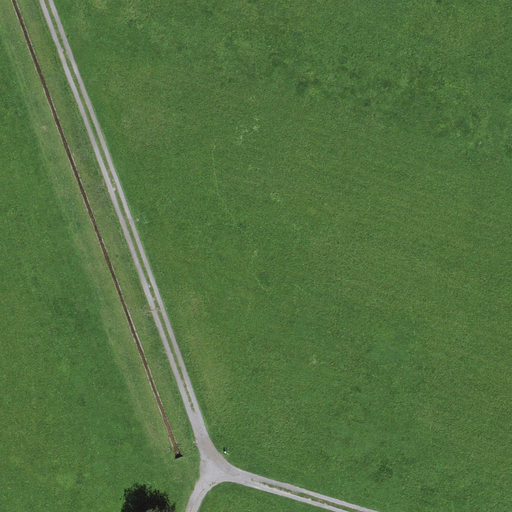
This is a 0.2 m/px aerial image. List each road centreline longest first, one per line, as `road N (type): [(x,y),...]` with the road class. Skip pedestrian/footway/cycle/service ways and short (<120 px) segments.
road 1 (track): [(51,0),(215,474)]
road 2 (track): [(202,511),(215,474),(346,511)]
